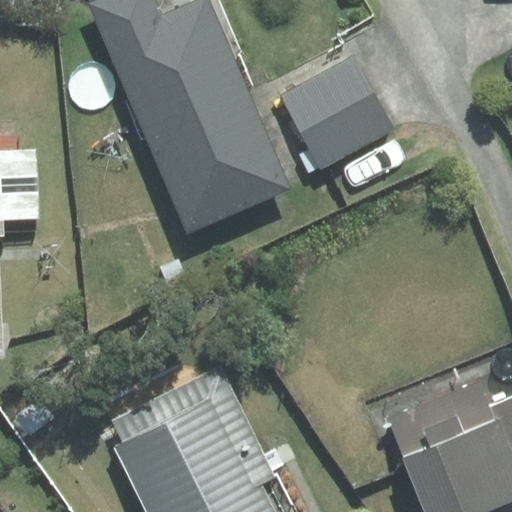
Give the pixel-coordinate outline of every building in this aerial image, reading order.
[(163,0),(100,0),(98,1),(197,229),(299,186),(217,0),(204,0),(170,15),(163,0)] [(362,53),(286,94),(326,169),(403,128),(362,53)] [(0,352),(13,352),(7,235),(13,235),(12,219),(49,217),(45,147),(3,149),(2,139),(0,139),(0,352)] [(286,475),(228,364),(120,420),(130,439),(122,443),(158,511),(291,511),(275,481),(286,475)] [(488,380),(396,417),(434,511),(484,511),(511,501),(511,398),(498,404),(488,380)]
